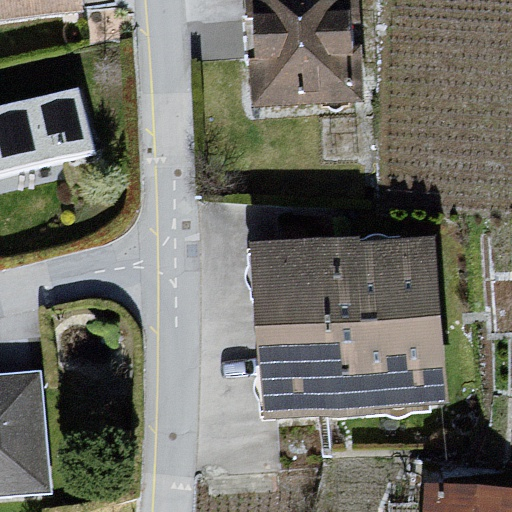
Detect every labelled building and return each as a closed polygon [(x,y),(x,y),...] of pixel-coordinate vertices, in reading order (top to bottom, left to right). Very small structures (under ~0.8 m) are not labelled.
[(0,0),(0,19),(79,9),(77,0),(0,0)] [(351,0),(258,0),(260,24),(248,24),(250,67),(262,66),(265,104),(357,99),(351,0)] [(0,111),(0,178),(97,155),(81,91),(0,111)] [(356,252),(279,258),(265,259),(277,419),(368,411),(368,406),(442,401),(431,251),(356,257),(356,252)] [(0,387),(0,511),(44,511),(43,487),(33,384),(0,387)] [(440,511),(511,511),(511,501),(441,497),(440,511)]
